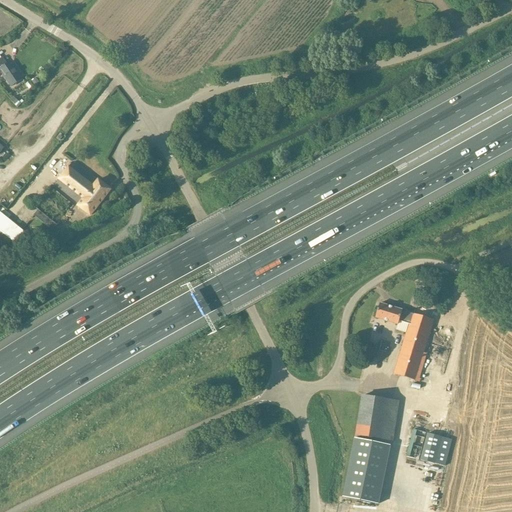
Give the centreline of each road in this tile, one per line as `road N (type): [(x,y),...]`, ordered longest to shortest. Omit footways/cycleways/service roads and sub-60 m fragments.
road 1 (motorway): [(0,421),(126,341),(511,130)]
road 2 (motorway): [(511,80),(0,370)]
road 3 (unclassified): [(150,124),(233,86),(356,69),(511,10)]
road 4 (unclassified): [(511,306),(440,265),(402,267),(361,291),(348,309),(334,374),(290,391)]
road 5 (unclassified): [(290,391),(150,124)]
road 6 (unclassified): [(150,124),(121,148),(137,207),(128,231),(0,303)]
road 7 (unclassified): [(150,124),(100,61),(0,1)]
road 8 (unknown): [(100,61),(0,185)]
road 9 (unclassified): [(315,511),(312,462),(290,391)]
